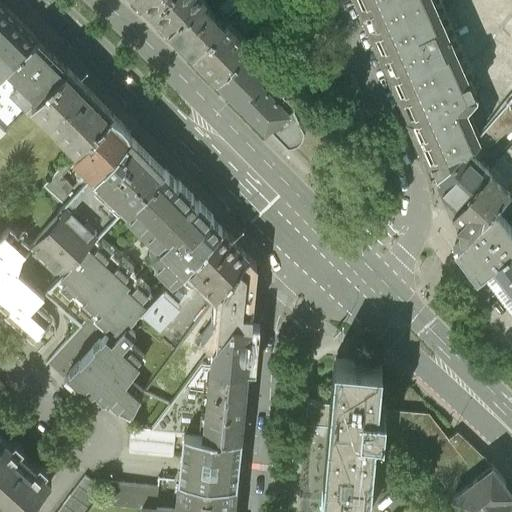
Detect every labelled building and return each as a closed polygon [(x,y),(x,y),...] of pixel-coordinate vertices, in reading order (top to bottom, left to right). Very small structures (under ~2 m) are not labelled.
[(0,0),(0,71),(7,65),(36,37),(0,0)] [(157,0),(150,7),(192,49),(223,19),(203,0),(157,0)] [(216,74),(245,46),(240,40),(255,25),(243,0),(241,0),(223,19),(192,49),(216,74)] [(359,0),(379,44),(444,18),(436,0),(359,0)] [(444,18),(379,44),(415,127),(436,174),(464,145),(479,132),(466,101),(476,90),(444,18)] [(21,80),(37,96),(66,67),(36,37),(7,65),(21,80)] [(245,46),(216,74),(287,147),(293,146),(299,142),(302,137),(303,131),(294,112),(291,104),(290,92),(284,89),(268,56),(267,57),(261,62),(245,46)] [(0,131),(31,102),(37,96),(21,80),(7,65),(0,71),(0,131)] [(31,102),(78,148),(110,112),(66,67),(37,96),(31,102)] [(73,154),(93,174),(131,133),(110,112),(78,148),(73,154)] [(93,174),(125,207),(163,166),(131,133),(93,174)] [(464,145),(436,174),(451,207),(487,167),(464,145)] [(93,174),(73,154),(43,185),(63,205),(93,174)] [(221,226),(163,166),(125,207),(117,216),(156,256),(152,261),(166,275),(170,271),(175,275),(183,266),(221,226)] [(487,167),(451,207),(463,236),(508,187),(487,167)] [(511,183),(508,187),(463,236),(454,246),(474,273),(484,266),(484,265),(511,243),(511,227),(502,214),(510,208),(511,210),(511,209),(511,183)] [(97,237),(65,207),(29,247),(60,276),(94,240),(97,237)] [(208,289),(215,296),(247,253),(243,248),(221,226),(183,266),(208,289)] [(0,237),(0,311),(3,314),(1,317),(28,343),(49,321),(33,307),(43,297),(16,271),(22,255),(0,237)] [(135,333),(126,325),(140,312),(152,298),(148,294),(152,290),(140,280),(137,283),(127,274),(131,269),(123,261),(118,265),(107,255),(112,250),(103,241),(100,245),(94,240),(60,276),(55,283),(60,287),(56,291),(67,302),(70,298),(79,306),(76,309),(88,320),(91,316),(94,319),(91,323),(99,331),(103,335),(64,380),(80,392),(129,417),(141,395),(126,382),(130,377),(143,359),(127,344),(135,333)] [(511,243),(484,265),(484,266),(489,272),(494,278),(511,302),(511,243)] [(232,319),(250,321),(256,261),(247,253),(215,296),(214,296),(212,320),(200,336),(213,345),(232,319)] [(161,288),(152,298),(140,312),(158,328),(179,305),(161,288)] [(201,361),(210,363),(246,367),(250,321),(232,319),(213,345),(201,361)] [(317,424),(329,425),(318,511),(367,511),(375,430),(382,431),(383,407),(374,406),(378,363),(336,359),(332,403),(307,400),(305,422),(317,424)] [(239,435),(246,367),(210,363),(202,432),(239,435)] [(404,433),(451,494),(491,463),(482,455),(456,431),(448,437),(428,412),(383,407),(382,431),(404,433)] [(151,427),(130,425),(128,449),(173,453),(175,429),(151,427)] [(179,467),(178,478),(235,484),(236,471),(239,435),(202,432),(183,430),(179,467)] [(0,435),(0,511),(25,511),(52,483),(0,435)] [(511,491),(511,490),(491,463),(451,494),(465,511),(485,511),(510,493),(511,491)] [(84,476),(57,511),(85,511),(102,489),(84,476)] [(175,511),(186,511),(231,511),(235,484),(178,478),(175,511)] [(140,507),(155,508),(158,486),(111,481),(95,502),(140,507)] [(485,511),(511,511),(511,495),(510,493),(485,511)]
